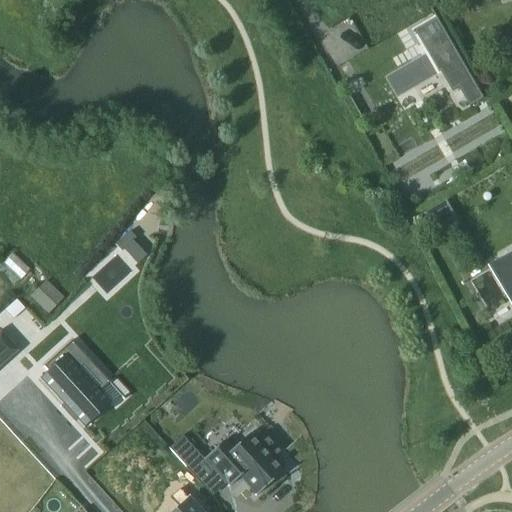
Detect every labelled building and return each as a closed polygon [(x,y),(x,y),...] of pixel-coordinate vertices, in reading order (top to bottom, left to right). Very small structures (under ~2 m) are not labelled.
[(321,0),(327,10),(343,0),(321,0)] [(485,99),(438,17),(415,31),(439,73),(441,72),(453,92),(459,88),(470,107),(485,99)] [(452,201),(430,211),(437,227),(460,216),(452,201)] [(121,252),(136,238),(129,232),(115,245),(121,252)] [(29,271),(13,255),(3,264),(20,280),(29,271)] [(509,258),(498,265),(511,288),(511,296),(511,297),(511,298),(511,255),(508,258),(509,258)] [(62,299),(46,283),(32,297),(48,313),(62,299)] [(12,320),(24,309),(16,300),(4,311),(12,320)] [(0,330),(0,368),(20,351),(0,330)] [(99,392),(110,382),(72,340),(43,366),(48,371),(39,379),(83,428),(110,404),(99,392)] [(88,470),(89,471),(98,481),(103,476),(108,480),(139,453),(150,465),(168,449),(143,422),(143,421),(88,470)] [(251,434),(250,433),(233,448),(226,441),(227,440),(226,439),(203,460),(204,461),(205,460),(228,485),(227,486),(228,487),(240,477),(256,495),(255,496),(255,497),(284,471),(283,470),(282,471),(271,458),(279,452),(266,438),(259,445),(250,435),(251,434)] [(198,511),(182,493),(197,480),(170,450),(169,451),(177,460),(154,480),(170,497),(153,511),(198,511)]
